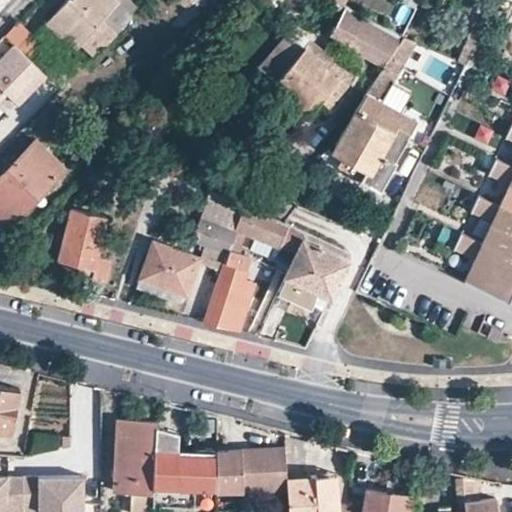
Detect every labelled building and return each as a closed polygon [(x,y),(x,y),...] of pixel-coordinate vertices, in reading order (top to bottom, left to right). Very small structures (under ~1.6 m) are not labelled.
[(65,0),(51,14),(81,41),(94,53),(125,21),(118,15),(125,7),(117,0),(65,0)] [(387,58),(402,34),(344,3),(332,29),(387,58)] [(51,14),(46,21),(74,48),(81,41),(51,14)] [(478,46),(488,25),(474,18),(464,39),(478,46)] [(511,28),(501,24),(486,54),(498,59),(511,29),(511,28)] [(309,109),(338,76),(286,32),(257,65),(309,109)] [(381,101),(415,40),(402,34),(387,58),(366,93),(381,101)] [(0,88),(15,104),(44,74),(12,44),(0,56),(0,88)] [(366,93),(330,149),(342,155),(366,169),(361,178),(380,188),(396,159),(394,158),(407,136),(405,135),(413,119),(381,101),(366,93)] [(96,116),(64,148),(82,165),(113,133),(96,116)] [(511,130),(510,135),(511,136),(511,163),(499,157),(492,173),(511,181),(511,186),(503,205),(482,195),(475,210),(497,220),(486,242),(465,231),(458,247),(479,257),(468,280),(511,300),(511,299),(511,130)] [(34,139),(0,173),(0,225),(2,228),(63,167),(34,139)] [(342,155),(336,165),(361,178),(366,169),(342,155)] [(241,205),(208,189),(198,220),(232,232),(234,226),(241,205)] [(234,226),(296,252),(305,232),(272,218),(241,205),(234,226)] [(68,209),(57,257),(80,263),(95,267),(93,275),(106,279),(111,259),(98,255),(106,218),(68,209)] [(198,220),(194,234),(186,231),(181,247),(198,253),(193,268),(216,276),(221,260),(224,261),(232,232),(198,220)] [(283,278),(277,290),(308,305),(313,297),(317,288),(329,294),(346,259),(327,251),(330,243),(305,232),(296,252),(283,278)] [(153,236),(140,273),(186,288),(193,268),(198,253),(181,247),(153,236)] [(215,280),(201,320),(216,323),(228,326),(236,300),(246,268),(224,261),(221,260),(216,276),(215,280)] [(80,263),(77,271),(93,275),(95,267),(80,263)] [(140,273),(136,285),(183,301),(186,288),(140,273)] [(317,288),(313,297),(324,303),(329,294),(317,288)] [(236,300),(228,326),(239,329),(247,304),(236,300)] [(0,385),(0,413),(14,416),(19,389),(0,385)] [(0,413),(0,429),(11,431),(14,416),(0,413)] [(116,419),(112,488),(151,491),(152,486),(153,448),(154,441),(154,422),(116,419)] [(154,441),(153,448),(170,449),(171,443),(154,441)] [(215,455),(215,489),(286,486),(286,483),(285,477),(283,447),(215,449),(215,455)] [(152,486),(166,487),(170,449),(153,448),(152,486)] [(170,449),(166,487),(215,489),(215,455),(178,454),(178,450),(170,449)] [(22,511),(23,474),(0,473),(0,511),(22,511)] [(285,477),(286,483),(330,481),(332,496),(339,495),(337,473),(285,477)] [(77,511),(78,508),(83,508),(83,474),(23,474),(22,511),(77,511)] [(287,502),(287,511),(339,511),(339,495),(332,496),(330,481),(286,483),(286,486),(287,502)] [(151,502),(164,503),(166,487),(152,486),(151,491),(151,502)] [(166,487),(164,503),(166,503),(214,505),(214,496),(215,489),(166,487)] [(367,488),(362,511),(404,511),(407,495),(367,488)] [(214,505),(214,511),(231,511),(232,496),(214,496),(214,505)] [(496,511),(495,497),(463,500),(464,511),(496,511)] [(464,511),(463,500),(457,500),(457,511),(449,511),(450,508),(437,509),(437,511),(464,511)]
